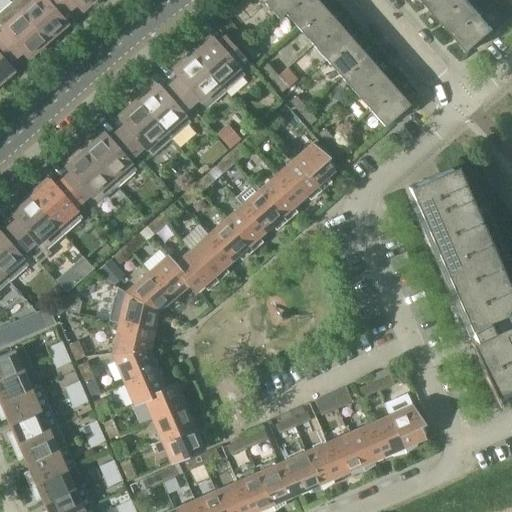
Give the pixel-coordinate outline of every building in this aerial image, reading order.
[(13,0),(12,1),(46,40),(65,24),(59,17),(67,9),(59,0),(13,0)] [(59,0),(67,9),(76,2),(82,9),(92,0),(59,0)] [(277,19),(284,13),(284,12),(297,0),(263,0),(262,1),(277,19)] [(297,0),(284,12),(284,13),(298,28),(323,7),(316,0),(297,0)] [(428,0),(425,3),(440,19),(461,0),(428,0)] [(461,0),(440,19),(454,35),(479,13),(467,0),(461,0)] [(0,41),(13,57),(22,49),(28,56),(46,40),(12,1),(0,12),(0,41)] [(298,28),(312,45),(337,23),(323,7),(298,28)] [(479,13),(454,35),(469,51),(493,30),(479,13)] [(351,39),(337,23),(312,45),(326,61),(351,39)] [(232,37),(243,48),(249,42),(239,31),(232,37)] [(190,52),(224,91),(243,75),(234,65),(243,57),(226,37),(216,45),(211,39),(204,45),(202,42),(190,52)] [(326,61),(341,77),(366,55),(351,39),(326,61)] [(0,80),(11,71),(5,64),(13,57),(0,41),(0,80)] [(260,54),(249,42),(243,48),(253,60),(260,54)] [(180,77),(171,85),(188,105),(197,97),(206,107),(224,91),(190,52),(179,62),(182,65),(175,71),(180,77)] [(380,71),(366,55),(341,77),(355,93),(380,71)] [(261,69),(271,80),(278,75),(268,63),(261,69)] [(355,93),(369,110),(394,88),(380,71),(355,93)] [(288,87),(278,75),(271,80),(282,93),(288,87)] [(147,90),(136,100),(170,138),(189,122),(180,112),(188,105),(171,85),(162,92),(157,87),(150,93),(147,90)] [(408,104),(394,88),(369,110),(384,126),(408,104)] [(289,102),(299,112),(306,107),(296,96),(289,102)] [(152,154),(170,138),(136,100),(125,109),(128,113),(121,119),(126,125),(117,132),(134,152),(143,144),(152,154)] [(306,107),(299,112),(310,125),(317,119),(306,107)] [(262,125),(269,133),(280,123),(273,116),(262,125)] [(262,125),(252,134),(259,142),(269,133),(262,125)] [(328,146),(335,140),(325,128),(318,134),(328,146)] [(232,129),(221,139),(229,148),(240,138),(232,129)] [(93,137),(82,147),(116,186),(134,170),(126,160),(134,152),(117,132),(108,140),(103,134),(96,140),(93,137)] [(345,152),(335,140),(328,146),(339,157),(345,152)] [(209,148),(217,158),(226,150),(218,141),(209,148)] [(311,144),(293,160),(321,191),(331,182),(326,176),(334,170),(325,160),(327,158),(311,144)] [(228,155),(235,163),(246,153),(239,146),(228,155)] [(98,202),(116,186),(82,147),(71,157),(74,160),(67,166),(72,172),(63,180),(80,200),(89,192),(98,202)] [(224,172),(235,163),(228,155),(218,164),(224,172)] [(310,200),(321,191),(293,160),(276,175),(299,201),(305,195),(310,200)] [(439,173),(407,187),(474,340),(469,342),(475,354),(478,362),(493,397),(494,397),(511,389),(511,322),(507,311),(511,308),(508,300),(511,298),(511,297),(501,284),(498,277),(503,275),(491,261),(491,260),(488,262),(485,255),(488,254),(493,252),(481,238),(481,237),(478,239),(475,232),(478,231),(482,229),(471,215),(471,214),(468,216),(465,209),(468,207),(472,206),(461,192),(461,191),(458,193),(455,186),(458,184),(462,183),(451,168),(439,173)] [(276,175),(259,190),(276,209),(286,221),(297,212),(292,206),(299,201),(276,175)] [(194,185),(201,193),(211,183),(205,176),(194,185)] [(39,185),(28,195),(62,233),(80,217),(72,207),(80,200),(63,180),(54,187),(49,182),(42,188),(39,185)] [(276,230),(286,221),(276,209),(259,190),(252,182),(235,197),(242,205),(245,209),(265,231),(271,225),(276,230)] [(190,202),(201,193),(194,185),(184,194),(190,202)] [(26,247),(26,248),(38,262),(49,253),(45,249),(62,233),(28,195),(17,205),(20,208),(13,214),(18,220),(9,227),(26,247)] [(238,209),(225,220),(252,251),(263,242),(258,237),(265,231),(245,209),(242,205),(238,209)] [(160,215),(166,223),(177,213),(170,206),(160,215)] [(156,232),(166,223),(160,215),(149,224),(156,232)] [(242,260),(252,251),(225,220),(208,235),(230,261),(237,255),(242,260)] [(0,271),(8,281),(26,265),(18,255),(26,248),(26,247),(9,227),(0,235),(0,234),(0,271)] [(208,235),(191,250),(218,281),(229,272),(224,267),(230,261),(208,235)] [(125,245),(132,253),(143,243),(136,236),(125,245)] [(122,262),(132,253),(125,245),(115,254),(122,262)] [(191,250),(174,265),(189,283),(188,283),(195,292),(202,285),(207,291),(218,281),(191,250)] [(172,297),(188,283),(189,283),(174,265),(167,256),(149,272),(165,290),(172,297)] [(108,281),(114,284),(124,275),(110,259),(98,270),(108,281)] [(0,288),(8,281),(0,271),(0,288)] [(133,290),(130,295),(156,311),(172,297),(165,290),(149,272),(131,288),(133,290)] [(79,299),(73,292),(60,303),(66,311),(79,299)] [(124,300),(119,323),(152,330),(156,311),(130,295),(127,301),(124,300)] [(48,307),(36,312),(37,313),(44,328),(55,323),(48,307)] [(0,347),(44,328),(37,313),(36,312),(0,327),(0,347)] [(148,350),(152,330),(119,323),(114,346),(117,347),(117,353),(148,350)] [(52,358),(66,351),(62,341),(47,347),(52,358)] [(70,347),(75,360),(84,356),(79,344),(70,347)] [(0,380),(23,370),(24,371),(32,367),(23,346),(0,355),(0,380)] [(156,368),(148,350),(117,353),(118,358),(115,360),(124,382),(156,368)] [(56,368),(70,362),(66,351),(52,358),(56,368)] [(79,368),(84,381),(93,377),(88,364),(79,368)] [(164,388),(156,368),(124,382),(134,403),(144,399),(144,398),(165,389),(164,388)] [(23,370),(0,380),(0,403),(32,390),(32,389),(24,371),(23,370)] [(374,381),(378,390),(391,385),(387,376),(374,381)] [(69,397),(83,391),(79,381),(64,387),(69,397)] [(365,396),(378,390),(374,381),(361,387),(365,396)] [(144,398),(144,399),(153,419),(184,406),(175,384),(164,388),(165,389),(144,398)] [(9,423),(49,406),(40,386),(32,389),(32,390),(0,403),(0,415),(1,417),(5,415),(9,423)] [(73,407),(87,401),(83,391),(69,397),(73,407)] [(332,399),(336,408),(349,403),(345,394),(332,399)] [(323,414),(336,408),(332,399),(319,405),(323,414)] [(104,401),(95,405),(100,418),(109,414),(104,401)] [(49,406),(9,423),(12,432),(8,433),(13,445),(58,426),(49,406)] [(193,427),(184,406),(153,419),(162,440),(193,427)] [(411,406),(389,416),(405,453),(417,446),(415,442),(424,438),(419,426),(423,424),(411,406)] [(290,418),(294,427),(307,421),(303,412),(290,418)] [(392,456),(405,453),(389,416),(368,425),(382,456),(391,452),(392,456)] [(278,423),(282,432),(294,427),(290,418),(278,423)] [(86,437),(100,431),(96,421),(82,427),(86,437)] [(113,422),(104,426),(109,439),(118,435),(113,422)] [(373,460),(382,456),(368,425),(347,434),(364,471),(375,464),(373,460)] [(58,449),(66,446),(67,446),(58,426),(13,445),(18,457),(23,455),(26,463),(58,449)] [(202,432),(196,434),(193,427),(162,440),(154,443),(158,453),(166,449),(171,462),(208,446),(202,432)] [(90,447),(105,441),(100,431),(86,437),(90,447)] [(246,448),(259,442),(255,433),(242,439),(246,448)] [(347,434),(326,443),(340,474),(349,471),(351,474),(364,471),(347,434)] [(246,448),(242,439),(229,444),(233,453),(246,448)] [(122,443),(113,447),(118,460),(127,456),(122,443)] [(320,483),(340,474),(326,443),(306,452),(322,489),(320,483)] [(30,485),(66,469),(75,465),(66,446),(58,449),(26,463),(30,471),(25,473),(30,485)] [(204,466),(217,460),(213,451),(200,457),(204,466)] [(322,489),(306,452),(281,463),(295,494),(319,484),(321,489),(322,489)] [(204,466),(200,457),(187,462),(191,471),(204,466)] [(103,477),(118,470),(113,460),(99,466),(103,477)] [(271,504),(295,494),(281,463),(257,473),(273,510),(274,510),(271,504)] [(127,480),(136,477),(131,464),(122,468),(127,480)] [(43,503),(75,489),(83,485),(75,465),(66,469),(30,485),(35,496),(40,494),(43,503)] [(162,484),(175,478),(171,469),(158,475),(162,484)] [(108,487),(122,480),(118,470),(103,477),(108,487)] [(257,473),(237,482),(249,511),(253,511),(270,505),(273,510),(257,473)] [(150,490),(162,484),(158,475),(146,481),(150,490)] [(215,492),(224,511),(249,511),(237,482),(215,492)] [(76,511),(84,509),(92,505),(83,485),(75,489),(43,503),(47,511),(43,511),(76,511)] [(224,511),(215,492),(194,501),(199,511),(224,511)] [(107,511),(130,511),(135,510),(130,500),(106,510),(107,511)] [(173,510),(174,511),(199,511),(194,501),(173,510)]
